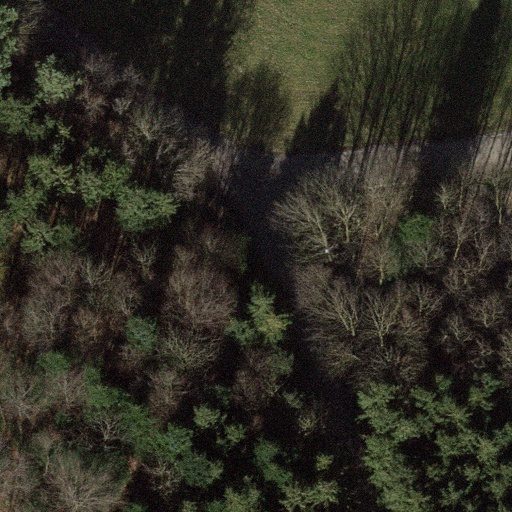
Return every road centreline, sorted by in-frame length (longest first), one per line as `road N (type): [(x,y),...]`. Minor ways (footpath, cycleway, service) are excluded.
road 1 (track): [(228,174),(276,253),(371,511)]
road 2 (track): [(511,150),(228,174)]
road 3 (track): [(228,174),(23,0)]
